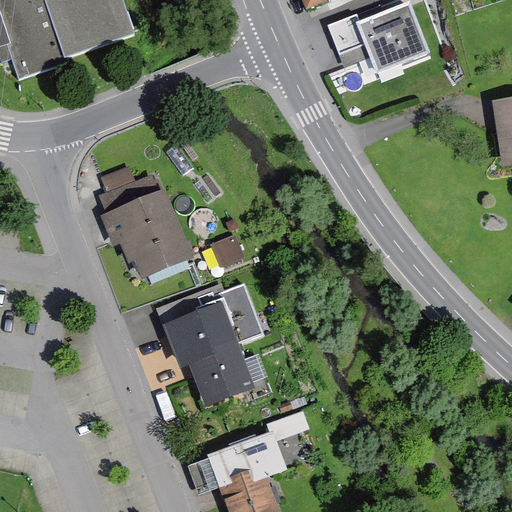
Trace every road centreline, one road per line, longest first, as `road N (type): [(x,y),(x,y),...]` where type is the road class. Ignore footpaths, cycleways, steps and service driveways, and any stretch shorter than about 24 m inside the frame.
road 1 (residential): [(182,511),(61,204),(49,138)]
road 2 (secondary): [(511,357),(396,236),(282,43)]
road 3 (tertiary): [(282,43),(49,138)]
